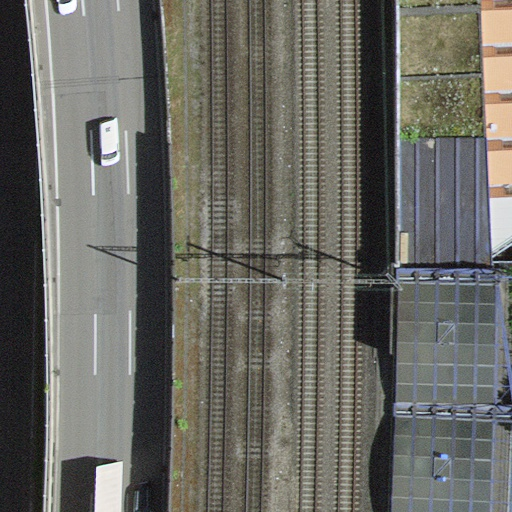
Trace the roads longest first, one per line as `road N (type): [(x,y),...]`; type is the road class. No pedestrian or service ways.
road 1 (motorway): [(378,511),(287,0)]
road 2 (motorway): [(99,0),(112,238),(109,511)]
road 3 (motorway): [(444,511),(448,276),(437,0)]
road 4 (motorway): [(10,0),(6,511)]
